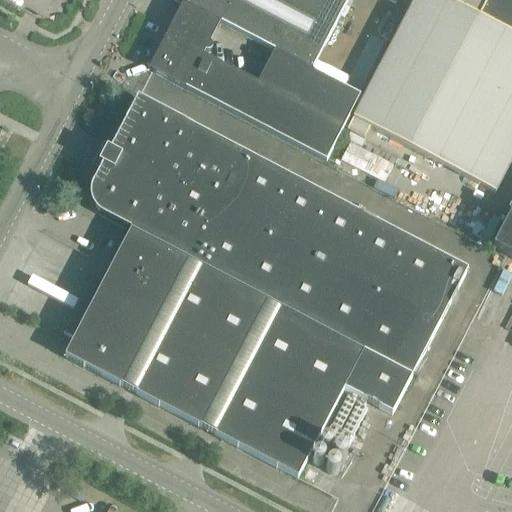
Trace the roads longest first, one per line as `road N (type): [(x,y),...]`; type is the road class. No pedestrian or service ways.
road 1 (unclassified): [(223,511),(0,388)]
road 2 (unclassified): [(0,253),(80,89)]
